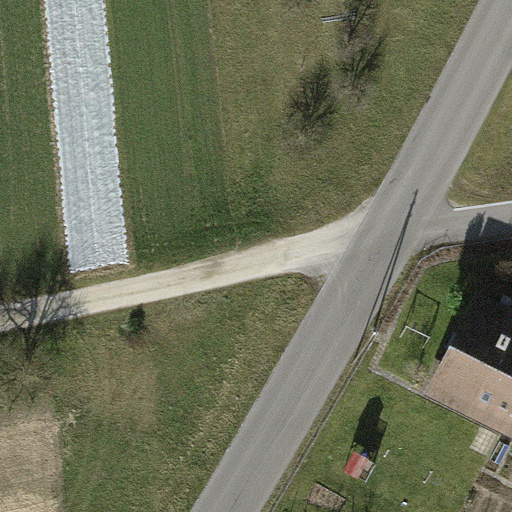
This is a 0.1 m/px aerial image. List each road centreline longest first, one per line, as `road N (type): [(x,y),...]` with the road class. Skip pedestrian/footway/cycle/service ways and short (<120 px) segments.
road 1 (tertiary): [(511,17),(239,511)]
road 2 (track): [(391,232),(0,318)]
